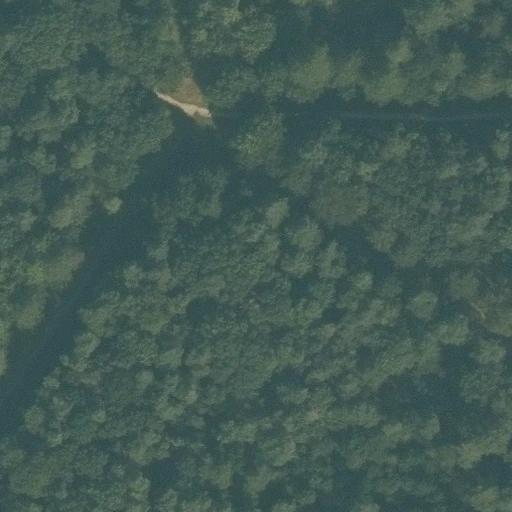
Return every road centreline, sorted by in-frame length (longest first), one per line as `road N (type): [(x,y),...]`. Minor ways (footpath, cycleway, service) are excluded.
road 1 (track): [(511,114),(432,121),(191,118),(22,0)]
road 2 (track): [(511,342),(191,118)]
road 3 (track): [(0,410),(191,118)]
